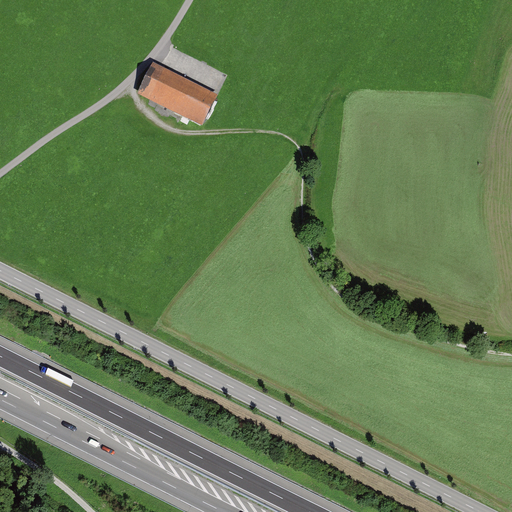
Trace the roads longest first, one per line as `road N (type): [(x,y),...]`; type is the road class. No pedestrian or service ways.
road 1 (primary): [(0,270),(479,511)]
road 2 (motorway): [(311,511),(0,355)]
road 3 (track): [(0,174),(125,87),(189,0)]
road 4 (motorway): [(0,394),(232,511)]
